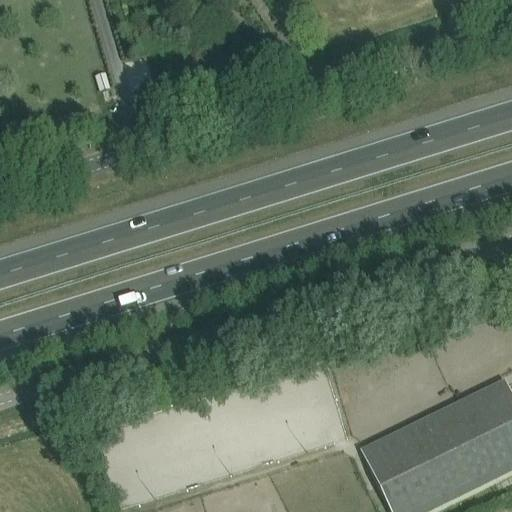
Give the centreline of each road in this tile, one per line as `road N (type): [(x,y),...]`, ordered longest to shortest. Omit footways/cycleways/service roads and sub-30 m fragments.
road 1 (unclassified): [(0,186),(511,24)]
road 2 (motorway): [(511,114),(0,273)]
road 3 (motorway): [(0,334),(511,175)]
road 4 (unclassified): [(511,239),(0,398)]
